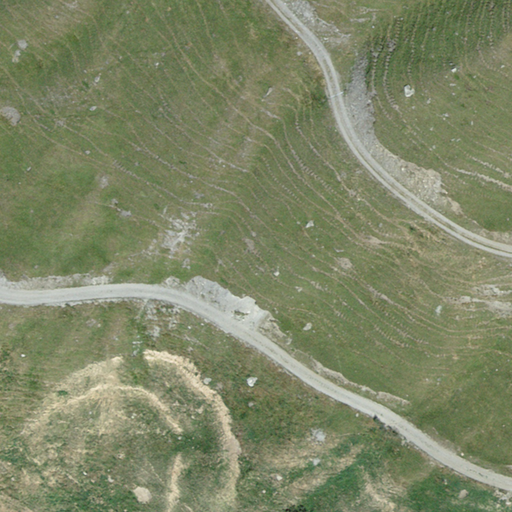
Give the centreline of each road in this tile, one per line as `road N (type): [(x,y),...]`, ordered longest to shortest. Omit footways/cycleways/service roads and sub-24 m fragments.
road 1 (track): [(0,298),(174,296),(475,478),(511,487)]
road 2 (track): [(511,251),(450,227),(385,182),(351,145),(328,71),(271,0)]
